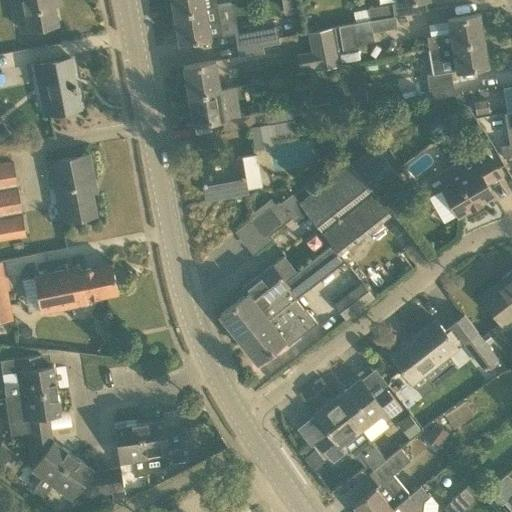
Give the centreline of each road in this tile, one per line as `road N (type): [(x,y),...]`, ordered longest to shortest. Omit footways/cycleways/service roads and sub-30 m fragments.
road 1 (tertiary): [(209,369),(177,279),(128,0)]
road 2 (residential): [(243,425),(476,234),(511,224)]
road 3 (residential): [(87,412),(209,369)]
